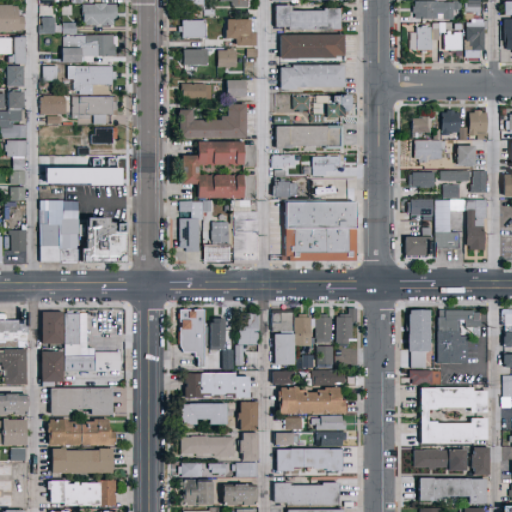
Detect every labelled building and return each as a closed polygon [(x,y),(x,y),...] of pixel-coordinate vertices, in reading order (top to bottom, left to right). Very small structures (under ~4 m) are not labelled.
[(183,0),(217,0),(217,1),(205,1),(205,12),(193,12),(193,8),(183,8),(183,0)] [(221,0),(254,0),(254,8),(249,8),(233,8),(233,2),(221,3),(221,0)] [(411,0),(411,16),(441,17),(441,19),(451,19),(452,9),(459,9),(459,1),(432,0),(411,0)] [(464,0),(465,12),(479,11),(478,0),(464,0)] [(501,14),(511,13),(511,0),(503,0),(500,0),(501,14)] [(81,3),(80,24),(113,24),(113,3),(81,3)] [(23,14),(16,14),(16,4),(0,4),(0,30),(22,31),(23,14)] [(337,9),(287,8),(287,4),(271,4),(271,26),(336,27),(337,9)] [(52,16),(38,16),(38,32),(53,32),(52,16)] [(511,17),(502,17),(501,50),(511,49),(511,17)] [(463,18),(463,56),(480,56),(481,19),(463,18)] [(236,48),(236,40),(226,40),(226,32),(227,32),(227,21),(251,21),(251,33),(256,33),(256,48),(236,48)] [(74,22),(60,22),(60,32),(74,33),(74,22)] [(206,22),(207,39),(183,39),(183,33),(180,33),(179,28),(183,28),(183,22),(206,22)] [(443,31),(443,22),(430,22),(430,38),(437,38),(437,32),(443,31)] [(429,25),(415,25),(415,31),(407,32),(407,50),(429,50),(429,25)] [(459,32),(442,31),(441,49),(458,49),(459,32)] [(340,33),(276,34),(276,57),(341,56),(340,33)] [(114,56),(113,34),(60,34),(60,45),(80,45),(80,59),(91,59),(91,56),(114,56)] [(0,36),(0,53),(5,53),(5,63),(21,63),(22,36),(0,36)] [(78,61),(77,46),(57,47),(58,62),(78,61)] [(200,68),(194,68),(194,66),(184,67),(184,52),(201,52),(201,50),(208,50),(208,67),(200,67),(200,68)] [(219,69),(218,52),(228,51),(228,50),(234,50),(234,52),(237,52),(238,69),(231,69),(231,70),(226,70),(226,69),(219,69)] [(248,50),(259,50),(258,59),(247,59),(248,50)] [(340,63),(276,65),(276,87),(341,86),(340,63)] [(19,64),(2,65),(2,85),(20,85),(19,64)] [(54,65),(39,65),(39,80),(55,80),(54,65)] [(111,65),(72,65),(71,92),(90,92),(90,83),(111,83),(111,65)] [(227,82),(246,82),(246,98),(227,98),(227,82)] [(182,85),(206,85),(206,86),(212,86),(211,100),(206,100),(205,101),(183,101),(183,94),(182,94),(182,85)] [(5,90),(4,107),(21,107),(21,91),(5,90)] [(63,114),(64,95),(38,94),(38,113),(63,114)] [(345,94),(323,94),(323,116),(346,116),(345,94)] [(114,95),(70,96),(70,115),(92,114),(92,123),(99,123),(99,122),(102,122),(102,114),(115,114),(114,95)] [(308,95),(290,95),(290,109),(308,109),(308,95)] [(177,110),(191,110),(191,120),(219,120),(219,116),(226,116),(226,105),(245,105),(245,138),(177,138),(177,110)] [(0,137),(25,137),(25,123),(19,123),(20,110),(0,109),(0,137)] [(456,110),(437,111),(438,132),(457,132),(456,110)] [(484,137),(484,110),(465,110),(465,137),(484,137)] [(511,113),(503,113),(503,130),(511,130),(511,113)] [(408,131),(429,132),(429,116),(408,116),(408,131)] [(338,146),(338,124),(272,125),(272,147),(338,146)] [(89,127),(90,141),(114,141),(114,127),(89,127)] [(24,156),(24,139),(4,139),(4,156),(24,156)] [(412,139),(411,159),(439,159),(439,149),(442,149),(443,140),(412,139)] [(198,144),(244,143),(244,147),(256,147),(256,169),(244,169),(244,167),(234,167),(234,166),(231,166),(231,167),(212,167),(212,166),(208,166),(208,167),(199,167),(199,169),(198,169),(198,175),(199,175),(199,177),(204,177),(204,176),(208,176),(208,177),(227,177),(227,176),(257,177),(257,199),(244,199),(244,200),(198,200),(198,186),(183,186),(183,158),(198,158),(198,144)] [(470,144),(453,144),(453,164),(471,164),(470,144)] [(270,167),(292,167),(292,154),(270,154),(270,167)] [(336,155),(310,155),(309,175),(324,175),(324,170),(336,170),(336,155)] [(38,183),(114,183),(114,166),(38,167),(38,183)] [(467,169),(437,170),(437,180),(467,180),(467,169)] [(485,191),(484,169),(469,169),(469,192),(485,191)] [(511,170),(499,171),(499,194),(511,193),(511,170)] [(432,186),(431,171),(406,172),(406,187),(432,186)] [(293,196),(292,181),(269,181),(270,196),(293,196)] [(457,183),(440,184),(440,197),(457,197),(457,183)] [(23,200),(23,187),(8,186),(8,199),(23,200)] [(430,219),(431,199),(406,198),(406,214),(420,214),(420,219),(430,219)] [(259,265),(235,265),(235,213),(233,213),(233,208),(236,208),(235,201),(252,201),(252,213),(259,213),(259,265)] [(483,224),(483,251),(466,250),(466,224),(466,201),(487,201),(488,222),(483,223),(483,224)] [(204,202),(213,202),(213,213),(204,213),(204,202)] [(203,203),(203,221),(199,221),(200,253),(186,254),(186,250),(180,250),(180,220),(192,220),(192,213),(180,213),(180,203),(203,203)] [(354,225),(354,268),(323,268),(288,268),(289,239),(281,238),(281,226),(281,209),(322,208),(354,207),(354,225)] [(63,249),(63,269),(43,267),(42,228),(41,213),(57,212),(57,228),(56,248),(63,249)] [(80,269),(63,269),(63,249),(64,228),(64,214),(80,215),(82,215),(82,228),(82,269),(80,269)] [(450,225),(450,234),(444,234),(436,233),(436,225),(436,214),(444,214),(450,214),(450,225)] [(111,227),(112,233),(132,231),(132,260),(133,262),(133,272),(89,272),(88,257),(91,256),(91,228),(91,223),(111,222),(111,227)] [(229,224),(230,263),(209,263),(209,248),(213,248),(213,242),(212,242),(212,232),(213,232),(213,224),(229,224)] [(24,250),(23,229),(7,229),(7,251),(24,250)] [(426,262),(404,263),(403,240),(421,239),(421,230),(431,231),(432,253),(426,253),(426,262)] [(180,310),(183,310),(184,309),(187,309),(188,310),(197,310),(198,309),(200,309),(202,310),(205,310),(205,368),(199,368),(199,357),(196,357),(196,353),(184,353),(180,345),(179,344),(179,332),(180,331),(180,320),(179,319),(179,314),(180,313),(180,310)] [(337,318),(341,318),(341,315),(349,315),(349,309),(358,309),(358,322),(354,322),(353,339),(349,339),(349,344),(348,344),(348,347),(338,347),(338,344),(337,344),(337,318)] [(295,332),(273,332),(273,310),(295,310),(295,332)] [(481,320),(481,327),(465,327),(466,321),(460,321),(460,337),(468,337),(468,364),(438,364),(438,332),(439,332),(439,318),(440,318),(440,310),(474,311),(474,313),(480,313),(480,320),(481,320)] [(511,345),(505,346),(505,345),(504,345),(504,337),(505,337),(505,325),(502,325),(502,311),(511,310),(511,345)] [(430,311),(430,351),(429,351),(429,353),(426,353),(426,369),(411,369),(411,352),(408,352),(408,334),(409,334),(409,315),(410,315),(410,311),(430,311)] [(42,344),(42,312),(64,312),(63,344),(42,344)] [(259,345),(239,345),(239,313),(259,313),(259,345)] [(65,314),(88,314),(88,349),(95,349),(95,353),(121,353),(121,371),(65,371),(65,314)] [(312,346),(295,346),(295,318),(300,318),(300,315),(308,315),(308,318),(312,318),(312,346)] [(316,318),(320,318),(320,315),(329,315),(329,318),(333,318),(333,339),(331,339),(331,343),(318,343),(318,340),(316,340),(316,318)] [(211,350),(211,323),(214,323),(214,319),(226,319),(226,350),(211,350)] [(0,321),(28,321),(29,347),(0,347),(0,321)] [(275,335),(295,334),(295,365),(275,365),(275,335)] [(318,347),(334,347),(334,365),(317,365),(318,347)] [(4,385),(4,371),(3,371),(3,367),(1,367),(1,363),(0,363),(0,351),(4,351),(4,349),(27,350),(27,385),(4,385)] [(42,352),(64,352),(64,383),(55,383),(55,387),(44,387),(44,382),(42,382),(42,352)] [(500,366),(511,366),(511,352),(500,353),(500,366)] [(314,369),(304,369),(304,370),(297,370),(297,358),(303,358),(303,356),(314,356),(314,369)] [(312,371),(334,371),(334,373),(345,373),(345,384),(334,384),(334,386),(312,386),(312,371)] [(410,371),(433,371),(433,372),(441,372),(441,385),(433,385),(433,386),(413,386),(413,380),(410,380),(410,371)] [(273,372),(294,372),(294,380),(292,380),(292,385),(273,384),(273,372)] [(236,374),(236,377),(250,377),(250,393),(253,393),(253,398),(226,398),(226,395),(220,395),(220,398),(214,398),(214,396),(204,396),(204,398),(186,399),(185,387),(188,387),(188,384),(185,384),(185,378),(188,378),(188,373),(191,373),(191,374),(236,374)] [(511,396),(511,374),(500,375),(500,396),(511,396)] [(281,388),(299,388),(299,391),(307,391),(307,393),(317,393),(317,390),(325,390),(325,388),(340,388),(340,395),(342,395),(342,401),(346,401),(346,414),(280,414),(280,402),(279,402),(279,392),(281,392),(281,388)] [(473,388),(473,391),(487,391),(487,413),(471,413),(471,408),(437,408),(437,410),(428,410),(428,422),(437,422),(437,424),(471,424),(471,419),(487,419),(487,440),(474,440),(474,444),(421,444),(421,389),(473,388)] [(51,389),(113,389),(113,416),(91,416),(91,410),(69,410),(69,415),(51,415),(51,389)] [(0,416),(0,394),(28,394),(28,416),(14,416),(14,414),(8,414),(8,416),(0,416)] [(258,403),(258,431),(241,431),(241,420),(239,420),(239,414),(241,414),(241,403),(258,403)] [(228,404),(228,425),(211,425),(211,420),(198,420),(198,425),(182,425),(182,405),(228,404)] [(312,419),(321,419),(321,417),(343,416),(343,422),(346,422),(346,430),(317,431),(317,426),(312,426),(312,419)] [(286,418),(303,418),(303,419),(305,419),(305,428),(303,428),(303,430),(286,430),(286,429),(285,429),(285,426),(286,426),(286,425),(285,425),(285,421),(286,421),(286,418)] [(0,421),(3,421),(3,419),(8,419),(8,420),(26,420),(27,445),(8,445),(8,447),(3,447),(3,445),(0,445),(0,421)] [(50,424),(50,420),(68,420),(68,422),(76,422),(76,425),(86,425),(86,422),(94,422),(94,420),(109,420),(109,427),(110,427),(110,433),(115,433),(115,434),(117,434),(117,445),(115,445),(115,446),(82,446),(82,444),(80,444),(80,446),(49,446),(49,436),(50,436),(50,433),(47,433),(47,424),(50,424)] [(259,461),(244,461),(244,454),(241,454),(241,441),(244,441),(244,434),(259,433),(259,461)] [(317,433),(347,433),(347,441),(343,441),(343,447),(322,447),(322,446),(317,446),(317,433)] [(276,434),(294,434),(294,435),(295,435),(295,437),(293,437),(293,446),(276,446),(276,434)] [(182,438),(193,438),(193,437),(235,438),(235,457),(216,457),(216,455),(204,455),(204,457),(198,457),(198,455),(182,455),(182,438)] [(474,456),(474,448),(490,448),(490,476),(474,476),(474,469),(471,469),(472,456),(474,456)] [(12,449),(26,449),(26,462),(11,461),(12,449)] [(52,449),(66,449),(66,451),(79,451),(79,450),(86,450),(86,451),(99,451),(99,449),(113,449),(113,474),(52,474),(52,449)] [(291,450),(343,449),(343,472),(327,472),(327,470),(314,470),(314,468),(294,468),(294,472),(278,472),(277,450),(291,450)] [(414,451),(426,451),(426,450),(439,450),(439,451),(449,451),(449,450),(466,450),(466,472),(449,471),(449,468),(436,468),(436,471),(429,470),(429,469),(414,468),(414,451)] [(237,464),(258,463),(259,478),(237,478),(237,472),(233,472),(233,465),(237,465),(237,464)] [(15,464),(27,464),(27,476),(15,477),(15,464)] [(183,464),(204,465),(203,477),(199,477),(199,478),(183,478),(183,475),(179,475),(179,467),(183,467),(183,464)] [(227,464),(227,474),(224,474),(224,476),(221,476),(221,474),(213,474),(213,470),(210,470),(210,464),(227,464)] [(0,465),(10,465),(10,468),(13,468),(13,473),(10,473),(10,477),(0,477),(0,465)] [(419,479),(434,479),(434,480),(471,479),(471,480),(487,480),(487,504),(470,505),(470,497),(449,497),(449,499),(436,499),(436,501),(420,502),(419,479)] [(213,507),(180,507),(180,497),(183,497),(183,494),(185,494),(185,491),(183,491),(183,490),(180,490),(180,480),(213,480),(213,507)] [(13,481),(28,481),(28,507),(13,507),(13,481)] [(48,483),(51,483),(51,482),(67,482),(67,485),(74,485),(74,483),(79,483),(79,487),(81,487),(81,484),(97,484),(97,481),(116,481),(116,492),(115,492),(115,496),(116,496),(116,507),(99,507),(99,506),(64,506),(64,504),(51,504),(51,490),(48,490),(48,483)] [(323,486),(323,484),(339,484),(340,506),(287,506),(287,504),(275,504),(275,484),(291,484),(291,486),(323,486)] [(224,506),(224,485),(258,485),(258,507),(224,506)]
